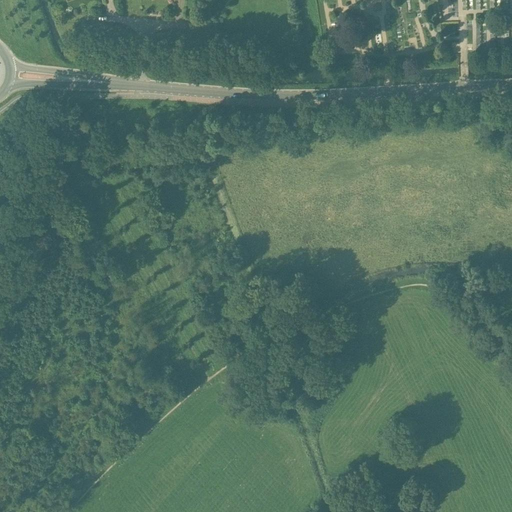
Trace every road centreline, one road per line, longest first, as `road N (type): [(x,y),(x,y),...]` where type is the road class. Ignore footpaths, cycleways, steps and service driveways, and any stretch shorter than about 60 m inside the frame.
road 1 (track): [(511,102),(246,126),(69,154),(39,235),(0,293)]
road 2 (track): [(70,511),(137,441),(252,344),(409,286),(424,285),(453,303),(511,311)]
road 3 (tertiary): [(511,84),(285,96),(108,82)]
road 4 (track): [(82,152),(208,379)]
